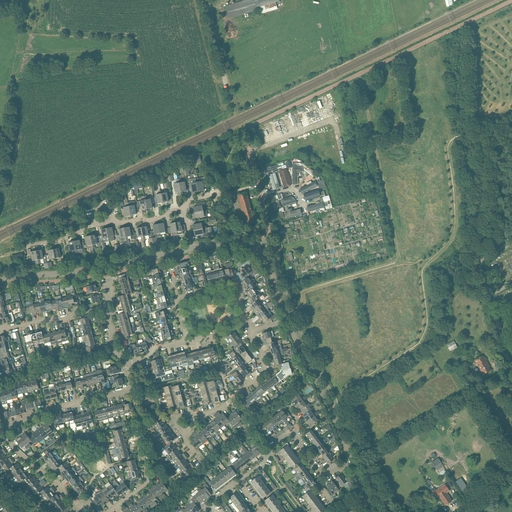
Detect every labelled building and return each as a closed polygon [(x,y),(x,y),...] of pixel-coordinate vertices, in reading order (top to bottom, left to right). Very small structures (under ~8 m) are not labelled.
[(248,0),(226,6),(229,18),(246,13),(255,10),(261,9),(258,0),(248,0)] [(258,0),(261,9),(262,14),(278,9),(277,6),(280,5),(279,0),(258,0)] [(268,167),(263,168),(264,172),(266,171),(269,170),(272,169),(273,172),(273,173),(277,172),(277,171),(276,168),(275,165),(268,167)] [(303,173),(303,167),(292,167),(292,185),(298,185),(298,173),(303,173)] [(279,172),(283,187),(292,184),(287,169),(279,172)] [(268,175),(272,190),(277,189),(275,184),(278,183),(275,173),(268,175)] [(198,178),(196,179),(198,192),(204,191),(202,181),(199,182),(198,178)] [(178,179),(181,192),(186,191),(185,182),(181,183),(180,179),(178,179)] [(302,194),(317,186),(315,181),(300,189),(302,194)] [(320,197),(318,190),(304,194),(305,199),(306,201),(320,197)] [(237,195),(243,217),(244,217),(246,224),(254,221),(246,192),(237,195)] [(146,196),(144,196),(147,209),(152,208),(151,199),(147,200),(146,196)] [(281,200),(284,207),(297,204),(296,200),(293,201),(291,197),(281,200)] [(131,216),(136,214),(134,205),(131,206),(130,202),(128,203),(131,216)] [(196,204),(196,207),(193,207),(194,211),(190,212),(190,214),(206,210),(203,211),(202,207),(205,206),(205,202),(196,204)] [(309,212),(325,208),(323,203),(308,207),(309,212)] [(300,215),(299,210),(293,212),(292,209),(286,210),(287,213),(284,214),(286,219),(300,215)] [(174,236),(178,235),(177,232),(175,223),(170,224),(172,233),(174,233),(174,236)] [(151,233),(152,238),(153,245),(158,244),(156,234),(160,233),(158,224),(153,225),(154,233),(151,233)] [(112,227),(106,229),(109,242),(115,241),(112,227)] [(126,241),(124,228),(118,229),(120,237),(121,241),(124,240),(124,242),(126,241)] [(142,241),(144,241),(141,228),(136,229),(138,238),(141,237),(142,241)] [(207,228),(194,230),(195,236),(202,234),(203,237),(208,236),(207,228)] [(103,239),(104,243),(109,242),(106,229),(101,230),(103,239)] [(93,249),(90,236),(85,237),(87,249),(91,248),(91,249),(93,249)] [(74,241),(77,254),(79,254),(83,253),(83,252),(85,251),(84,248),(84,247),(81,247),(80,240),(74,241)] [(67,252),(68,256),(77,254),(74,241),(69,242),(70,251),(67,252)] [(39,264),(36,251),(31,252),(31,255),(27,256),(28,261),(32,260),(32,261),(36,261),(37,264),(39,264)] [(178,270),(190,267),(189,264),(191,264),(190,261),(178,264),(179,267),(177,268),(178,270)] [(250,276),(252,274),(254,273),(258,270),(251,262),(240,271),(242,274),(240,275),(242,278),(248,274),(250,276)] [(227,269),(223,270),(225,279),(228,278),(228,277),(233,275),(230,263),(225,265),(227,269)] [(191,270),(190,267),(178,270),(180,276),(181,275),(190,273),(193,272),(192,269),(191,270)] [(211,271),(212,273),(214,282),(217,281),(217,280),(219,279),(216,267),(214,268),(215,270),(211,271)] [(225,279),(223,270),(222,268),(219,269),(218,267),(216,267),(219,279),(222,278),(223,280),(225,279)] [(212,283),(214,282),(212,273),(211,271),(211,270),(205,272),(209,284),(212,283)] [(153,282),(155,281),(163,279),(162,273),(153,276),(148,277),(149,279),(152,279),(153,282)] [(181,275),(182,278),(180,279),(181,281),(190,279),(189,275),(191,275),(190,273),(181,275)] [(129,282),(131,282),(130,279),(128,280),(127,274),(117,276),(119,283),(120,283),(121,284),(129,282)] [(250,276),(241,283),(244,287),(252,282),(254,280),(252,278),(254,276),(252,274),(250,276)] [(190,279),(181,281),(183,287),(191,284),(196,283),(195,281),(194,281),(193,278),(192,278),(190,279)] [(164,282),(163,279),(155,281),(153,282),(154,285),(151,286),(151,288),(154,287),(163,285),(162,282),(164,282)] [(254,285),(252,282),(244,287),(246,290),(247,289),(249,291),(254,287),(256,285),(255,284),(254,285)] [(191,284),(183,287),(184,292),(198,289),(197,286),(195,287),(194,284),(196,283),(191,284)] [(86,287),(87,294),(100,290),(99,287),(96,288),(95,284),(86,287)] [(249,291),(246,293),(248,296),(247,296),(249,299),(256,293),(253,290),(255,289),(254,287),(249,291)] [(166,290),(158,292),(155,293),(156,298),(166,296),(165,293),(167,292),(166,290)] [(256,293),(249,299),(252,303),(253,302),(258,299),(259,298),(262,296),(259,291),(256,293)] [(0,301),(3,301),(8,300),(7,294),(3,295),(3,293),(0,293),(0,301)] [(71,294),(71,295),(66,296),(67,298),(69,307),(73,306),(72,304),(77,302),(74,293),(71,294)] [(92,304),(90,304),(91,307),(97,305),(96,303),(100,302),(99,298),(101,297),(101,294),(91,297),(92,304)] [(61,309),(64,308),(64,307),(61,299),(60,296),(55,297),(56,301),(58,308),(61,308),(61,309)] [(156,298),(158,304),(169,301),(168,298),(167,299),(166,296),(156,298)] [(39,304),(41,312),(44,311),(45,312),(47,311),(47,310),(44,302),(43,299),(38,300),(39,304)] [(252,303),(250,304),(252,307),(251,308),(253,310),(260,304),(257,301),(259,300),(258,299),(253,302),(252,303)] [(169,301),(158,304),(159,310),(165,308),(171,307),(170,304),(169,301)] [(34,305),(33,304),(25,306),(27,314),(32,313),(33,316),(36,315),(36,313),(34,305)] [(262,307),(260,304),(253,310),(256,314),(257,313),(267,306),(266,304),(262,307)] [(120,311),(121,314),(123,313),(127,312),(127,313),(134,310),(133,305),(132,305),(122,308),(123,310),(120,311)] [(256,314),(260,319),(269,312),(267,309),(269,308),(267,306),(257,313),(256,314)] [(157,319),(158,319),(169,316),(168,313),(166,314),(165,308),(159,310),(155,311),(157,319)] [(10,311),(0,313),(0,319),(2,319),(11,316),(10,311)] [(271,314),(269,312),(260,319),(261,321),(262,320),(264,323),(269,319),(271,321),(276,317),(274,315),(272,316),(271,314)] [(11,316),(2,319),(3,324),(14,322),(13,316),(11,316)] [(89,317),(78,320),(78,323),(81,322),(81,325),(89,323),(88,320),(90,319),(89,317)] [(120,320),(118,320),(119,324),(121,324),(121,326),(129,323),(130,323),(131,323),(130,317),(120,320)] [(172,327),(170,321),(161,324),(162,327),(157,328),(158,331),(172,327)] [(173,332),(172,327),(158,331),(159,333),(161,332),(162,336),(173,332)] [(61,329),(59,330),(62,342),(65,341),(65,338),(67,338),(66,334),(69,333),(67,328),(64,329),(64,330),(61,331),(61,329)] [(81,337),(92,334),(91,328),(83,330),(80,331),(81,337)] [(123,337),(124,340),(129,339),(129,336),(132,335),(134,334),(134,332),(136,331),(135,328),(133,328),(123,331),(121,331),(122,335),(124,335),(124,337),(123,337)] [(56,331),(53,332),(56,344),(62,342),(59,330),(59,331),(56,332),(56,331)] [(33,345),(39,344),(35,331),(35,332),(33,333),(32,332),(30,333),(30,332),(32,343),(33,345)] [(38,331),(35,331),(39,344),(44,342),(44,344),(45,344),(41,331),(38,332),(38,331)] [(41,331),(45,344),(45,347),(51,345),(48,333),(48,334),(45,335),(45,334),(42,335),(41,331)] [(261,337),(262,340),(270,337),(273,337),(272,331),(262,334),(263,337),(261,337)] [(27,336),(22,337),(24,345),(32,343),(30,332),(26,333),(27,336)] [(50,332),(48,333),(51,345),(56,344),(53,332),(53,333),(50,334),(50,332)] [(163,341),(175,338),(173,332),(162,336),(163,341)] [(234,347),(242,341),(239,338),(238,339),(234,333),(227,338),(231,344),(232,344),(234,347)] [(84,342),(94,339),(92,334),(81,337),(83,342),(84,342)] [(94,339),(84,342),(86,347),(82,348),(93,345),(95,345),(94,339)] [(138,343),(138,346),(140,353),(145,352),(145,351),(148,350),(146,341),(138,343)] [(268,350),(277,348),(276,345),(281,344),(280,341),(274,343),(268,344),(267,344),(268,350)] [(457,347),(454,342),(446,346),(449,351),(457,347)] [(129,346),(130,347),(128,348),(129,353),(133,352),(134,351),(135,354),(140,353),(138,346),(138,343),(129,346)] [(235,350),(238,354),(239,356),(247,350),(241,343),(234,349),(235,350)] [(10,346),(7,347),(0,348),(0,353),(0,355),(11,352),(10,346)] [(216,350),(214,350),(213,347),(207,349),(211,361),(213,360),(212,358),(218,357),(216,350)] [(207,349),(202,350),(204,359),(210,357),(211,361),(207,349)] [(238,354),(235,350),(229,355),(231,358),(230,359),(231,360),(238,354)] [(242,360),(249,355),(246,352),(248,351),(247,350),(239,356),(241,359),(242,360)] [(283,352),(271,355),(272,358),(271,358),(271,361),(280,359),(279,355),(288,353),(287,351),(283,352)] [(13,357),(11,352),(0,355),(1,358),(0,357),(0,359),(0,360),(11,358),(13,357)] [(188,363),(185,352),(179,353),(182,365),(188,363)] [(186,355),(185,352),(188,363),(188,366),(194,364),(193,362),(191,353),(186,355)] [(179,353),(174,355),(176,365),(177,366),(182,365),(179,353)] [(238,354),(231,360),(234,364),(241,359),(239,356),(238,354)] [(176,365),(174,355),(168,356),(170,365),(172,364),(172,366),(176,365)] [(246,364),(253,359),(252,357),(251,358),(249,355),(242,360),(245,363),(246,364)] [(483,356),(475,360),(483,375),(490,371),(488,367),(489,367),(483,356)] [(0,365),(0,366),(2,366),(13,363),(11,358),(0,360),(1,363),(0,363),(0,365)] [(154,370),(164,367),(161,359),(152,361),(153,364),(152,364),(154,370)] [(241,359),(234,364),(237,368),(238,367),(239,368),(245,363),(242,360),(241,359)] [(298,360),(295,361),(302,375),(305,373),(298,360)] [(276,375),(281,381),(288,375),(291,374),(288,362),(279,365),(280,371),(276,375)] [(14,368),(13,363),(2,366),(2,369),(1,369),(2,372),(15,368),(14,368)] [(238,367),(237,368),(237,369),(238,370),(240,373),(246,369),(244,366),(246,364),(245,363),(239,368),(238,367)] [(110,365),(106,366),(107,368),(106,369),(108,375),(120,372),(119,369),(117,370),(116,366),(111,367),(110,365)] [(164,370),(164,367),(154,370),(155,375),(156,375),(156,378),(161,377),(166,375),(164,370)] [(17,374),(15,368),(2,372),(4,371),(5,374),(4,375),(4,377),(17,374)] [(250,370),(248,371),(246,369),(240,373),(241,375),(243,378),(246,376),(247,377),(250,374),(249,373),(251,372),(250,370)] [(107,388),(102,370),(96,372),(97,375),(100,384),(99,383),(102,382),(102,383),(103,389),(107,388)] [(235,379),(241,375),(240,373),(238,370),(235,372),(234,371),(230,373),(231,375),(230,376),(231,377),(233,376),(235,379)] [(92,386),(94,386),(92,377),(91,373),(85,375),(89,387),(88,386),(91,385),(92,386)] [(161,377),(162,382),(174,379),(172,373),(166,375),(161,377)] [(122,380),(121,378),(119,378),(119,375),(109,378),(111,384),(114,383),(115,387),(123,385),(122,380)] [(241,381),(244,379),(243,378),(241,375),(235,379),(233,380),(237,385),(238,384),(239,385),(242,382),(241,381)] [(274,376),(280,385),(283,383),(281,381),(276,375),(274,376)] [(274,376),(271,378),(270,377),(268,379),(274,386),(276,384),(278,386),(280,385),(274,376)] [(70,378),(64,379),(67,390),(73,389),(72,386),(72,384),(71,381),(70,380),(70,378)] [(39,389),(36,379),(31,380),(33,390),(39,389)] [(64,379),(59,381),(62,392),(67,390),(64,379)] [(208,388),(215,386),(217,386),(215,380),(214,380),(213,379),(209,380),(210,382),(206,382),(206,383),(207,387),(208,388)] [(274,386),(268,379),(266,381),(267,382),(265,383),(271,392),(273,390),(271,388),(274,386)] [(28,392),(33,390),(31,380),(25,382),(28,392)] [(83,389),(81,380),(75,381),(77,389),(80,388),(81,389),(83,389)] [(59,381),(53,382),(56,393),(62,392),(59,381)] [(22,393),(28,392),(25,382),(19,383),(22,393)] [(54,387),(49,388),(52,399),(57,398),(56,393),(53,382),(53,383),(54,387)] [(19,383),(14,385),(18,398),(17,395),(22,393),(19,383)] [(259,386),(265,393),(267,391),(269,393),(271,392),(265,383),(262,385),(261,384),(259,386)] [(9,389),(12,399),(18,398),(14,385),(15,388),(9,389)] [(258,389),(256,390),(262,399),(265,398),(262,395),(265,393),(259,386),(257,387),(258,389)] [(49,388),(43,390),(46,401),(52,399),(49,388)] [(7,401),(12,399),(9,389),(4,391),(7,401)] [(250,393),(256,400),(258,403),(262,399),(256,390),(253,392),(252,391),(250,393)] [(253,402),(256,400),(250,393),(248,394),(249,396),(246,397),(251,403),(253,406),(254,407),(256,406),(253,402)] [(297,393),(291,397),(293,399),(291,401),(292,403),(294,406),(305,398),(304,397),(301,399),(297,393)] [(210,398),(211,402),(212,404),(215,403),(216,404),(220,403),(219,402),(221,401),(221,399),(220,396),(218,396),(210,398)] [(251,403),(246,397),(246,396),(241,400),(248,410),(253,406),(251,403)] [(210,398),(210,397),(203,399),(204,402),(202,403),(202,404),(204,404),(205,406),(209,405),(208,403),(211,402),(210,398)] [(306,400),(305,398),(294,406),(297,410),(297,409),(299,411),(301,410),(303,412),(311,406),(309,403),(306,405),(304,402),(306,400)] [(103,401),(105,409),(108,419),(113,417),(111,407),(108,408),(106,400),(103,401)] [(175,403),(175,401),(167,403),(168,407),(167,407),(167,409),(169,409),(169,410),(173,409),(173,408),(176,407),(175,403)] [(175,403),(176,407),(177,408),(180,407),(181,409),(185,408),(184,406),(186,406),(185,404),(184,404),(183,401),(175,403)] [(125,402),(121,403),(124,414),(133,412),(130,403),(125,405),(125,402)] [(122,404),(116,406),(119,416),(123,415),(123,414),(124,414),(121,403),(122,404)] [(116,406),(111,407),(113,417),(119,416),(116,406)] [(311,406),(303,412),(305,415),(303,416),(304,418),(306,422),(317,414),(315,412),(313,414),(310,411),(313,409),(311,406)] [(94,410),(97,422),(102,420),(100,410),(97,411),(97,409),(94,410)] [(100,410),(102,420),(108,419),(105,409),(100,410)] [(287,411),(284,413),(283,410),(278,414),(283,421),(290,415),(287,411)] [(235,411),(231,414),(239,426),(242,424),(240,422),(239,421),(241,419),(242,419),(244,418),(241,413),(238,414),(235,411)] [(75,423),(72,412),(67,414),(69,421),(69,425),(75,423)] [(76,427),(82,426),(79,415),(74,416),(72,412),(75,423),(76,427)] [(218,412),(216,414),(225,425),(229,422),(235,429),(229,422),(226,418),(223,414),(221,415),(218,412)] [(87,424),(84,413),(79,415),(82,426),(82,429),(88,427),(87,424)] [(223,413),(223,414),(226,418),(229,422),(235,429),(239,426),(231,414),(226,418),(223,413)] [(59,426),(64,424),(61,414),(57,414),(58,417),(53,418),(55,424),(59,423),(59,426)] [(220,429),(225,425),(216,414),(214,416),(216,419),(214,420),(220,429)] [(284,422),(283,421),(278,414),(274,417),(279,424),(280,425),(284,422)] [(318,415),(317,414),(306,422),(309,425),(311,427),(318,421),(315,417),(318,415)] [(279,424),(274,417),(272,415),(267,418),(269,420),(276,429),(277,428),(276,426),(279,424)] [(162,420),(158,423),(156,420),(150,423),(153,427),(154,426),(156,429),(155,429),(154,429),(152,431),(154,433),(165,424),(162,420)] [(214,420),(209,424),(218,435),(220,433),(219,431),(218,432),(217,431),(220,429),(214,420)] [(276,429),(269,420),(264,424),(270,431),(274,428),(275,430),(276,429)] [(47,424),(42,427),(48,436),(53,432),(51,429),(53,427),(49,422),(46,423),(47,424)] [(160,435),(169,429),(165,424),(154,433),(156,435),(158,434),(157,433),(158,433),(160,435)] [(209,424),(205,427),(213,439),(218,435),(209,424)] [(260,428),(265,435),(270,431),(264,424),(260,428)] [(44,439),(48,436),(42,427),(38,431),(44,439)] [(113,437),(115,437),(123,435),(122,432),(130,430),(129,427),(115,431),(114,430),(111,431),(113,437)] [(205,427),(200,431),(208,441),(207,439),(209,437),(210,438),(209,438),(211,440),(213,439),(205,427)] [(315,431),(313,429),(306,434),(310,439),(322,429),(320,427),(315,431)] [(161,442),(172,433),(169,429),(160,435),(162,438),(162,439),(161,438),(159,440),(161,442)] [(322,429),(310,439),(313,443),(320,438),(318,436),(324,431),(322,429)] [(39,442),(44,439),(38,431),(33,434),(39,442)] [(197,431),(195,433),(203,444),(208,441),(200,431),(201,432),(199,434),(197,431)] [(35,446),(25,433),(20,436),(29,448),(31,446),(30,444),(29,444),(28,443),(31,441),(35,446)] [(25,433),(35,446),(39,442),(33,434),(29,437),(25,433)] [(168,444),(171,441),(176,438),(172,433),(161,442),(163,445),(165,443),(164,442),(165,442),(168,444)] [(192,444),(196,449),(203,444),(195,433),(192,434),(195,438),(192,439),(194,442),(192,444)] [(126,437),(125,434),(123,435),(115,437),(117,442),(125,440),(124,438),(126,437)] [(26,449),(29,448),(20,436),(16,440),(22,448),(25,446),(25,447),(26,449)] [(320,438),(313,443),(316,448),(329,439),(328,438),(326,439),(326,438),(322,441),(320,438)] [(329,439),(316,448),(320,452),(327,447),(326,446),(329,443),(329,442),(330,441),(329,439)] [(171,441),(168,444),(164,447),(165,449),(165,450),(168,454),(177,448),(171,441)] [(292,468),(294,466),(299,462),(287,446),(288,445),(287,443),(284,445),(285,445),(282,447),(283,448),(282,449),(281,448),(275,452),(276,454),(279,451),(292,468)] [(126,446),(118,448),(115,449),(117,454),(128,451),(127,448),(129,448),(128,445),(126,446)] [(255,446),(250,450),(256,457),(260,453),(262,451),(257,445),(255,447),(255,446)] [(180,446),(177,448),(168,454),(172,459),(180,453),(178,451),(182,448),(180,446)] [(243,450),(244,452),(246,453),(251,460),(256,457),(250,450),(248,452),(245,448),(243,447),(241,448),(243,450)] [(327,447),(320,452),(323,457),(330,452),(327,447)] [(46,463),(54,456),(51,452),(49,449),(44,453),(46,455),(43,458),(46,463)] [(334,449),(331,451),(330,452),(323,457),(327,462),(327,461),(329,464),(334,460),(332,458),(334,456),(332,454),(334,452),(333,452),(335,451),(334,449)] [(118,460),(129,457),(128,451),(117,454),(113,455),(114,458),(118,457),(118,460)] [(180,453),(172,459),(175,464),(187,455),(185,453),(182,455),(180,453)] [(246,464),(251,460),(246,453),(241,457),(246,464)] [(187,455),(175,464),(179,468),(187,462),(185,460),(188,457),(187,455)] [(234,456),(242,467),(246,464),(241,457),(237,460),(236,458),(237,457),(235,455),(234,456)] [(50,467),(58,461),(54,456),(46,463),(50,467)] [(230,467),(231,467),(235,473),(242,467),(234,456),(232,457),(233,458),(227,462),(230,467)] [(6,457),(0,461),(0,466),(1,468),(13,459),(11,457),(8,459),(6,457)] [(15,462),(13,459),(1,468),(5,472),(9,469),(13,466),(11,464),(15,462)] [(69,459),(61,465),(53,472),(58,468),(61,472),(69,466),(67,464),(68,463),(69,464),(71,462),(69,459)] [(437,470),(443,466),(444,466),(443,464),(442,465),(442,464),(443,463),(442,461),(441,463),(438,459),(435,461),(437,465),(435,467),(437,470)] [(58,461),(50,467),(53,472),(61,465),(58,461)] [(187,462),(179,468),(182,473),(194,464),(192,462),(189,464),(187,462)] [(294,477),(298,474),(305,469),(301,464),(299,462),(294,466),(296,468),(294,470),(296,472),(293,475),(294,477)] [(17,463),(13,466),(9,469),(11,472),(10,473),(9,472),(7,474),(9,476),(21,468),(17,463)] [(192,469),(195,466),(194,464),(182,473),(185,476),(180,480),(183,483),(188,477),(187,476),(194,471),(192,469)] [(69,466),(61,472),(65,477),(77,467),(76,465),(72,468),(71,469),(69,466)] [(77,467),(65,477),(68,482),(76,475),(74,473),(75,472),(76,473),(78,471),(79,469),(77,467)] [(213,489),(215,492),(216,491),(215,490),(236,474),(235,473),(231,467),(230,467),(210,482),(206,477),(204,478),(210,486),(211,485),(212,486),(211,487),(213,489)] [(16,478),(24,472),(21,468),(9,476),(11,478),(13,477),(13,476),(14,476),(16,478)] [(305,469),(298,474),(294,477),(295,477),(298,481),(301,479),(308,473),(305,469)] [(140,473),(139,470),(138,470),(130,473),(128,473),(130,478),(132,477),(133,481),(131,481),(130,483),(131,485),(135,484),(134,483),(137,483),(136,482),(137,482),(137,480),(139,479),(138,474),(140,473)] [(16,485),(23,480),(28,477),(24,472),(16,478),(18,481),(17,482),(16,481),(14,483),(16,485)] [(263,498),(271,493),(258,476),(262,473),(261,472),(255,476),(256,478),(254,479),(254,478),(251,480),(251,479),(248,481),(249,483),(251,482),(263,498)] [(308,473),(301,479),(305,483),(312,478),(308,473)] [(76,475),(68,482),(71,486),(83,478),(84,476),(83,474),(81,476),(81,475),(79,477),(78,478),(76,475)] [(354,491),(351,482),(348,483),(341,474),(336,478),(340,483),(338,485),(340,487),(343,485),(346,488),(348,485),(350,489),(351,489),(352,492),(354,491)] [(30,475),(28,477),(23,480),(27,485),(26,486),(26,485),(23,487),(25,489),(37,481),(33,476),(32,477),(30,475)] [(83,478),(71,486),(75,491),(76,494),(77,493),(80,498),(81,498),(84,491),(82,489),(85,487),(83,485),(81,482),(82,481),(83,482),(85,480),(83,478)] [(308,492),(310,490),(317,485),(312,478),(305,483),(303,484),(301,486),(303,488),(306,486),(308,488),(307,489),(308,492)] [(461,478),(456,482),(462,492),(468,488),(461,478)] [(121,485),(119,486),(124,493),(129,489),(122,480),(119,482),(121,485)] [(327,486),(329,489),(327,491),(333,499),(336,497),(334,494),(339,490),(331,480),(329,482),(330,484),(327,486)] [(40,485),(37,481),(25,489),(27,492),(29,490),(30,489),(32,492),(40,485)] [(168,489),(161,481),(154,486),(162,498),(163,499),(166,497),(163,494),(162,493),(165,491),(168,489)] [(113,487),(119,496),(124,493),(119,486),(117,483),(113,487)] [(205,488),(202,490),(200,488),(198,489),(206,499),(210,497),(209,496),(211,495),(208,490),(210,489),(206,483),(203,485),(205,488)] [(117,493),(119,496),(113,487),(111,484),(106,488),(107,490),(113,497),(117,493)] [(40,485),(32,492),(34,494),(33,495),(33,494),(30,496),(32,499),(39,493),(48,487),(43,490),(40,485)] [(446,493),(449,491),(445,485),(435,491),(434,489),(430,491),(434,497),(438,494),(445,506),(452,501),(446,493)] [(161,499),(162,498),(154,486),(149,490),(157,499),(156,498),(158,496),(159,497),(160,499),(161,499)] [(49,489),(48,487),(39,493),(43,498),(54,489),(52,487),(49,489)] [(101,490),(103,493),(109,501),(109,500),(108,499),(110,498),(111,499),(113,497),(107,490),(106,488),(106,487),(101,490)] [(46,502),(49,500),(55,496),(53,494),(56,491),(54,489),(43,498),(46,502)] [(199,492),(193,497),(194,498),(197,503),(199,501),(200,503),(203,501),(203,502),(206,499),(198,489),(197,490),(199,492)] [(96,494),(97,495),(104,504),(104,503),(106,501),(107,502),(109,501),(103,493),(101,490),(96,494)] [(157,499),(149,490),(150,491),(146,495),(155,506),(157,504),(155,502),(154,501),(157,499)] [(310,490),(308,492),(303,496),(314,511),(327,511),(328,511),(327,510),(326,511),(310,490)] [(233,503),(240,497),(236,493),(229,498),(233,503)] [(57,494),(55,496),(49,500),(52,505),(63,496),(62,494),(58,496),(57,494)] [(101,506),(104,504),(97,495),(94,498),(95,500),(92,503),(96,507),(100,504),(101,506)] [(146,495),(141,498),(148,506),(150,504),(151,505),(151,506),(152,508),(155,506),(146,495)] [(293,511),(291,511),(285,511),(272,495),(265,500),(273,511),(293,511)] [(52,505),(55,509),(64,503),(62,501),(65,499),(63,496),(52,505)] [(240,497),(233,503),(236,507),(243,502),(240,497)] [(138,503),(143,510),(144,511),(146,511),(148,511),(146,509),(145,508),(148,506),(141,498),(137,501),(138,503)] [(198,504),(197,503),(194,498),(191,500),(192,500),(187,504),(193,511),(197,511),(198,511),(197,511),(200,510),(196,506),(198,504)] [(243,502),(236,507),(240,511),(247,506),(243,502)] [(67,508),(64,503),(55,509),(57,511),(66,511),(67,511),(65,509),(67,508)] [(128,505),(131,508),(133,511),(141,511),(143,510),(138,503),(136,505),(135,504),(133,506),(131,503),(128,505)]
